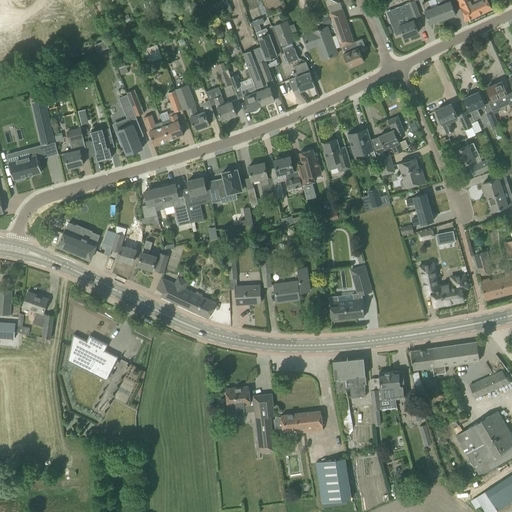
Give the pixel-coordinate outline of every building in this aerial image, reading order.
[(408,0),(409,1),(406,3),(409,11),(396,17),(404,38),(418,33),(413,19),(420,16),(414,0),(408,0)] [(435,0),(437,5),(442,19),(455,14),(450,0),(449,0),(435,0)] [(456,0),(467,21),(491,9),(486,0),(456,0)] [(442,19),(437,5),(431,7),(429,1),(422,3),(424,10),(429,24),(442,19)] [(344,53),(343,54),(349,67),(364,61),(358,47),(358,48),(355,41),(353,42),(342,9),(328,14),(336,35),(340,46),(340,48),(342,47),(344,53)] [(320,18),(323,26),(331,23),(328,15),(320,18)] [(272,26),(281,46),(292,42),(295,40),(292,33),(296,31),(293,24),(289,26),(287,20),(272,26)] [(317,45),(322,60),(337,54),(335,48),(334,45),(331,37),(327,26),(302,34),(307,49),(317,45)] [(257,38),(266,61),(277,56),(269,34),(258,38),(257,38)] [(336,35),(331,37),(334,45),(335,48),(340,46),(336,35)] [(105,42),(94,46),(97,54),(108,49),(105,42)] [(146,49),(152,63),(162,59),(156,45),(146,49)] [(298,58),(295,48),(284,52),(287,63),(298,58)] [(272,79),(265,61),(258,64),(265,82),(272,79)] [(293,73),(300,91),(315,85),(306,61),(294,66),(296,72),(293,73)] [(223,87),(232,84),(229,77),(227,70),(226,71),(218,74),(223,87)] [(229,77),(232,84),(234,89),(241,86),(236,74),(229,77)] [(47,81),(50,90),(57,88),(55,79),(47,81)] [(493,111),(492,112),(493,114),(498,111),(499,108),(509,104),(505,96),(507,95),(501,82),(486,88),(492,100),(488,102),(493,111)] [(175,91),(182,109),(182,110),(187,108),(195,130),(210,124),(205,110),(199,113),(188,84),(175,89),(175,90),(175,91)] [(262,105),(256,91),(254,86),(241,90),(248,110),(262,105)] [(270,86),(256,91),(262,105),(275,100),(270,86)] [(215,104),(222,120),(237,114),(231,101),(225,103),(219,87),(205,91),(211,106),(215,104)] [(139,102),(134,89),(126,93),(128,98),(131,105),(139,102)] [(174,112),(182,109),(175,91),(167,94),(174,112)] [(472,116),(468,118),(470,124),(471,124),(475,122),(474,120),(480,117),(477,109),(484,105),(478,92),(464,98),(472,116)] [(131,105),(128,98),(120,102),(127,120),(136,117),(131,105)] [(31,102),(41,145),(54,142),(44,99),(31,102)] [(436,111),(446,134),(454,130),(450,121),(457,118),(451,104),(436,111)] [(87,121),(85,110),(85,109),(78,111),(81,125),(82,125),(81,122),(87,121)] [(159,114),(162,121),(165,132),(168,140),(183,134),(178,120),(176,113),(168,116),(167,111),(159,114)] [(470,124),(468,118),(465,112),(458,115),(468,138),(475,135),(471,124),(470,124)] [(493,114),(492,112),(486,114),(496,136),(502,134),(498,125),(498,124),(493,114)] [(165,132),(162,121),(155,124),(151,114),(143,117),(148,132),(149,131),(154,145),(168,140),(165,132)] [(387,120),(390,128),(391,127),(392,130),(379,136),(385,149),(391,147),(394,154),(402,151),(399,143),(396,136),(397,135),(397,136),(405,133),(397,116),(387,120)] [(409,124),(412,131),(418,129),(415,122),(409,124)] [(142,148),(132,124),(115,130),(121,147),(123,146),(127,154),(142,148)] [(83,164),(80,151),(86,149),(80,128),(66,131),(69,142),(69,141),(72,150),(64,152),(68,168),(83,164)] [(368,162),(377,159),(374,150),(374,151),(367,128),(347,134),(354,156),(359,155),(360,157),(366,156),(368,162)] [(114,146),(112,135),(104,137),(102,129),(90,132),(97,161),(112,157),(110,148),(114,146)] [(439,140),(443,149),(452,145),(449,139),(446,140),(445,137),(439,140)] [(337,139),(323,143),(326,152),(324,153),(327,162),(327,165),(329,170),(335,168),(338,168),(339,172),(352,169),(350,161),(347,151),(346,147),(339,149),(337,139)] [(463,147),(454,151),(460,166),(462,165),(463,168),(464,169),(468,178),(493,166),(489,158),(477,164),(471,152),(476,150),(473,143),(463,147)] [(377,159),(378,164),(391,160),(389,157),(390,156),(389,154),(385,155),(383,148),(374,150),(377,159)] [(9,162),(13,180),(15,179),(16,181),(25,179),(24,177),(41,172),(38,159),(45,157),(43,149),(30,152),(31,156),(9,162)] [(301,161),(296,162),(298,171),(302,186),(303,186),(306,200),(307,200),(316,197),(312,183),(315,182),(313,176),(321,174),(317,158),(315,158),(313,149),(299,153),(301,161)] [(391,160),(378,164),(382,176),(395,172),(390,156),(389,157),(391,160)] [(290,157),(274,160),(278,175),(285,174),(287,180),(286,180),(288,190),(302,187),(302,186),(298,171),(293,172),(290,157)] [(402,180),(400,181),(402,189),(425,182),(422,172),(419,173),(415,159),(398,164),(402,180)] [(264,163),(248,166),(250,176),(252,182),(259,180),(261,186),(262,193),(274,191),(274,190),(271,177),(267,178),(266,173),(264,163)] [(223,178),(216,179),(220,195),(242,190),(237,169),(222,173),(223,178)] [(484,190),(486,197),(510,189),(505,176),(483,183),(485,190),(484,190)] [(191,194),(184,196),(187,207),(191,222),(203,219),(197,194),(206,192),(203,177),(187,181),(191,194)] [(216,179),(208,181),(211,194),(212,203),(221,201),(219,195),(220,195),(216,179)] [(161,187),(159,188),(163,203),(164,208),(173,206),(178,225),(191,222),(187,207),(184,196),(178,197),(175,184),(168,186),(167,184),(161,185),(161,187)] [(247,189),(248,194),(251,205),(257,204),(254,187),(247,189)] [(155,205),(163,203),(159,188),(145,191),(148,204),(141,206),(144,218),(141,218),(141,224),(159,224),(155,205)] [(274,190),(274,191),(276,200),(284,198),(282,188),(274,190)] [(511,196),(510,189),(486,197),(488,205),(490,204),(492,211),(507,206),(511,203),(511,196)] [(411,212),(416,211),(416,210),(429,207),(425,194),(412,197),(412,198),(405,199),(408,206),(409,206),(411,212)] [(416,210),(416,211),(418,217),(411,219),(413,226),(420,224),(433,220),(429,207),(416,210)] [(239,210),(241,225),(252,224),(249,209),(239,210)] [(327,214),(329,221),(339,219),(336,211),(327,214)] [(402,227),(400,228),(403,236),(413,233),(411,225),(402,227)] [(207,229),(209,239),(217,238),(215,227),(207,229)] [(72,253),(90,260),(97,243),(88,239),(74,234),(65,229),(57,246),(72,253)] [(117,258),(118,259),(118,261),(123,262),(124,261),(132,263),(141,233),(132,230),(127,246),(121,244),(124,235),(116,233),(111,249),(119,252),(117,258)] [(418,232),(420,241),(434,239),(432,230),(418,232)] [(142,251),(138,265),(152,269),(156,256),(149,253),(152,242),(146,240),(142,251)] [(473,255),(479,276),(494,272),(487,250),(473,255)] [(160,252),(155,270),(163,272),(169,255),(160,252)] [(227,258),(229,279),(237,279),(235,257),(227,258)] [(271,286),(270,273),(272,273),(270,257),(260,258),(263,287),(271,286)] [(419,266),(424,288),(425,297),(432,295),(434,307),(463,301),(461,289),(468,288),(465,274),(450,277),(452,285),(438,288),(433,263),(419,266)] [(364,317),(362,295),(361,286),(369,283),(364,266),(351,270),(357,293),(352,294),(353,300),(338,302),(338,296),(329,297),(331,321),(364,317)] [(298,280),(274,283),(276,302),(299,299),(298,292),(300,292),(300,293),(310,291),(307,267),(296,268),(298,280)] [(480,280),(481,283),(485,300),(511,292),(511,270),(503,272),(504,276),(489,280),(489,278),(480,280)] [(168,280),(165,287),(161,296),(208,319),(216,302),(202,295),(185,288),(174,283),(168,280)] [(235,285),(236,294),(236,304),(260,303),(259,284),(235,285)] [(0,313),(10,314),(12,290),(0,289),(0,313)] [(43,328),(42,337),(50,339),(54,315),(46,314),(43,313),(48,299),(28,292),(22,308),(36,312),(32,323),(43,328)] [(19,313),(18,319),(16,332),(28,335),(29,328),(22,326),(24,315),(19,313)] [(14,323),(0,321),(0,337),(14,338),(14,323)] [(73,334),(69,351),(79,356),(76,363),(93,371),(92,374),(106,381),(118,357),(104,350),(107,345),(89,336),(86,341),(73,334)] [(411,351),(412,361),(413,370),(432,368),(433,375),(445,373),(444,365),(479,360),(477,341),(411,351)] [(336,393),(346,392),(345,388),(349,388),(350,398),(365,396),(364,384),(366,384),(363,358),(333,361),(336,393)] [(399,371),(390,372),(379,373),(382,401),(407,398),(405,371),(399,371)] [(469,384),(474,397),(510,383),(502,371),(469,384)] [(412,374),(416,392),(418,397),(421,405),(428,402),(423,390),(421,386),(422,386),(418,372),(412,374)] [(245,412),(244,409),(251,409),(248,386),(226,389),(228,414),(245,412)] [(370,390),(372,410),(378,410),(381,409),(380,401),(379,401),(378,390),(378,389),(370,390)] [(253,395),(259,452),(274,450),(270,416),(274,416),(272,393),(253,395)] [(412,406),(416,421),(424,419),(420,404),(412,406)] [(338,410),(341,430),(353,428),(349,408),(338,410)] [(274,420),(275,430),(278,432),(297,430),(298,433),(323,430),(321,411),(281,415),(281,417),(276,418),(274,420)] [(456,436),(479,476),(511,456),(511,440),(495,412),(456,436)] [(426,425),(419,426),(425,446),(431,444),(426,425)] [(315,463),(321,504),(351,499),(345,458),(315,463)] [(485,492),(468,503),(473,510),(480,505),(484,511),(492,511),(497,509),(497,510),(511,501),(511,473),(485,491),(485,492)] [(403,481),(406,489),(416,485),(413,478),(403,481)]
